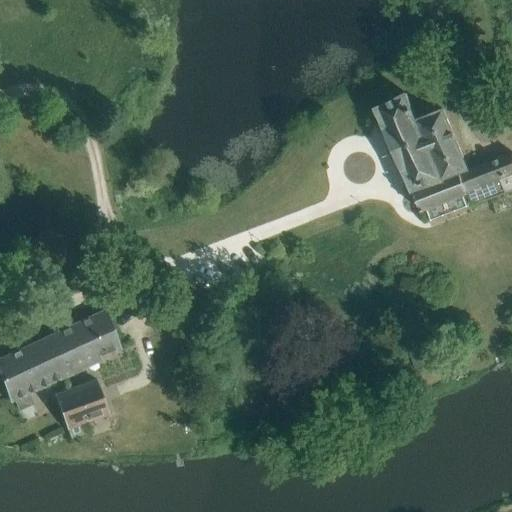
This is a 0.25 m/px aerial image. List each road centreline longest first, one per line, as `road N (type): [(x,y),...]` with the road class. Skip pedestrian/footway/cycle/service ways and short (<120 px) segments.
road 1 (track): [(0,100),(46,91),(74,107),(96,150),(97,211),(122,251),(150,271),(124,282)]
road 2 (unknown): [(150,271),(329,209),(345,196)]
